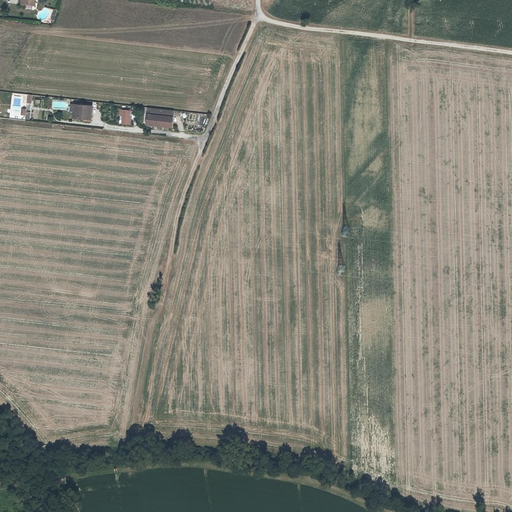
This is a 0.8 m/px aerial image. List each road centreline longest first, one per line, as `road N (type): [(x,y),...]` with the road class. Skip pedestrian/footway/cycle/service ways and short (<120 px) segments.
road 1 (track): [(44,511),(51,484),(73,474),(174,464),(303,478),(385,511)]
road 2 (track): [(205,138),(176,217),(123,469)]
road 3 (unclassified): [(258,0),(205,138)]
